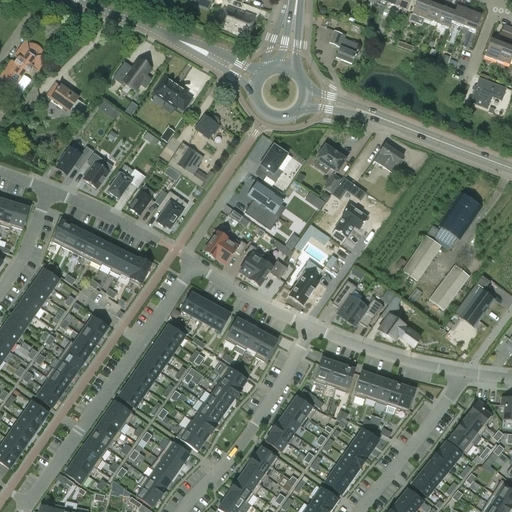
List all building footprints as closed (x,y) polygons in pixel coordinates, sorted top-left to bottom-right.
[(396,0),(394,6),(401,9),(402,11),(401,13),(405,15),(410,0),(396,0)] [(424,20),(431,3),(421,0),(417,0),(412,15),(424,20)] [(445,0),(444,3),(443,8),(436,25),(449,29),(451,23),(454,12),(448,10),(452,0),(445,0)] [(451,23),(463,27),(469,11),(463,8),(466,2),(466,0),(459,0),(457,6),(454,12),(451,23)] [(443,8),(431,3),(424,20),(436,25),(443,8)] [(245,12),(245,13),(227,7),(220,27),(236,33),(236,34),(247,38),(255,17),(245,12)] [(482,15),(469,11),(463,27),(469,30),(464,42),(462,47),(468,50),(471,44),(475,32),(482,15)] [(505,40),(510,27),(504,25),(499,37),(505,40)] [(344,40),(346,36),(335,31),(330,44),(340,48),(335,59),(351,65),(359,46),(344,40)] [(497,61),(503,44),(491,40),(484,56),(497,61)] [(14,87),(25,71),(29,74),(32,69),(37,72),(48,55),(47,55),(43,56),(41,52),(39,49),(36,47),(32,46),(28,46),(27,41),(26,41),(26,44),(20,45),(21,49),(15,57),(19,60),(16,64),(12,61),(0,78),(0,85),(9,84),(14,87)] [(511,58),(511,47),(503,44),(497,61),(509,66),(511,59),(511,58)] [(463,50),(453,77),(462,80),(472,53),(463,50)] [(148,68),(135,59),(129,67),(122,62),(111,77),(119,83),(121,81),(133,89),(137,83),(143,87),(149,79),(143,75),(148,68)] [(186,94),(165,79),(155,94),(176,108),(177,106),(183,111),(191,100),(185,95),(186,94)] [(507,89),(501,87),(479,79),(469,103),(487,110),(491,98),(502,102),(507,89)] [(75,107),(79,102),(77,101),(78,99),(70,94),(71,92),(68,90),(67,91),(60,87),(55,83),(46,96),(51,100),(69,113),(73,107),(75,107)] [(103,102),(99,110),(118,119),(121,110),(103,102)] [(210,118),(206,115),(195,131),(208,140),(212,134),(214,134),(219,127),(218,127),(219,124),(219,123),(219,121),(218,119),(217,118),(215,117),(214,117),(212,117),(210,118)] [(149,142),(152,137),(147,134),(144,139),(149,142)] [(170,160),(176,165),(193,176),(198,169),(197,168),(203,158),(181,143),(170,160)] [(385,145),(379,154),(374,162),(391,174),(397,166),(403,157),(385,145)] [(65,156),(63,155),(59,162),(60,163),(56,169),(67,177),(75,165),(81,169),(93,153),(86,148),(82,153),(72,146),(65,156)] [(265,177),(275,184),(282,173),(277,169),(287,155),(274,146),(260,166),(268,172),(265,177)] [(346,160),(338,155),(333,151),(325,146),(323,149),(320,150),(318,154),(318,156),(316,159),(337,173),(346,160)] [(97,171),(88,183),(97,189),(113,167),(99,157),(92,167),(97,171)] [(180,176),(174,171),(169,178),(176,182),(180,176)] [(138,192),(146,180),(135,173),(129,182),(118,175),(114,180),(116,181),(107,194),(119,202),(130,186),(138,192)] [(340,180),(333,176),(325,189),(331,193),(340,180)] [(250,197),(254,200),(274,213),(282,202),(274,196),(276,194),(267,188),(266,189),(262,185),(258,191),(255,189),(250,197)] [(128,209),(139,217),(151,200),(140,192),(128,209)] [(165,211),(156,223),(164,229),(165,228),(170,231),(184,212),(172,203),(176,197),(170,193),(159,207),(165,211)] [(479,209),(460,196),(440,225),(442,226),(439,231),(432,226),(426,235),(401,272),(417,283),(441,246),(448,251),(458,237),(460,238),(479,209)] [(280,217),(274,213),(254,200),(249,208),(250,209),(247,214),(258,221),(257,223),(266,229),(269,224),(273,227),(280,217)] [(0,225),(0,226),(10,230),(18,206),(7,203),(0,225)] [(29,210),(18,206),(10,230),(11,228),(22,231),(29,210)] [(347,239),(348,240),(354,231),(353,231),(355,228),(359,231),(361,228),(363,229),(367,223),(366,222),(367,219),(351,208),(343,219),(344,220),(336,231),(337,232),(333,237),(343,245),(347,239)] [(243,218),(233,211),(229,217),(239,224),(243,218)] [(62,248),(71,229),(72,228),(62,223),(62,222),(51,243),(52,243),(62,248)] [(71,253),(73,249),(81,232),(72,228),(71,229),(62,248),(71,253)] [(214,259),(230,237),(220,229),(204,252),(206,253),(213,259),(213,258),(214,259)] [(81,258),(83,253),(91,237),(81,232),(73,249),(71,253),(81,258)] [(101,242),(91,237),(83,253),(81,258),(91,263),(93,258),(101,242)] [(240,243),(230,237),(214,259),(225,266),(235,252),(240,256),(247,246),(241,242),(240,243)] [(91,263),(100,267),(102,263),(110,247),(101,242),(93,258),(91,263)] [(239,273),(249,280),(265,258),(255,251),(256,250),(250,246),(244,256),(249,259),(239,273)] [(110,247),(102,263),(100,267),(101,268),(102,265),(110,270),(109,272),(110,272),(112,268),(120,252),(110,247)] [(292,252),(285,248),(282,253),(288,258),(292,252)] [(112,268),(110,272),(119,277),(122,273),(130,257),(120,252),(112,268)] [(129,281),(140,260),(139,261),(130,257),(122,273),(119,277),(120,277),(121,275),(130,280),(129,281)] [(265,258),(249,280),(250,281),(250,282),(258,287),(258,286),(259,288),(269,274),(279,281),(287,269),(276,262),(274,265),(265,258)] [(151,265),(140,260),(129,281),(140,287),(151,265)] [(444,311),(470,276),(455,265),(429,299),(444,311)] [(299,282),(289,297),(303,307),(319,284),(315,281),(322,271),(316,267),(309,277),(301,272),(296,280),(299,282)] [(37,280),(52,290),(59,281),(44,271),(37,280)] [(483,293),(490,283),(481,276),(472,288),(477,292),(463,312),(478,323),(494,302),(483,293)] [(37,280),(31,289),(46,299),(52,290),(37,280)] [(346,321),(360,301),(359,301),(358,303),(350,298),(356,288),(347,282),(332,304),(340,310),(336,315),(346,321)] [(31,289),(25,298),(40,308),(46,299),(31,289)] [(192,317),(201,300),(192,295),(192,294),(191,294),(181,312),(182,312),(192,317)] [(422,343),(419,340),(420,339),(415,336),(404,327),(395,321),(398,316),(399,310),(398,305),(401,300),(395,296),(380,318),(385,322),(378,332),(393,342),(397,337),(413,348),(414,348),(417,350),(423,351),(423,347),(422,343)] [(34,317),(40,308),(25,298),(19,307),(34,317)] [(210,305),(201,300),(192,317),(201,322),(210,305)] [(368,307),(360,301),(346,321),(355,328),(358,323),(367,329),(382,306),(373,300),(368,307)] [(210,327),(220,310),(217,309),(210,305),(201,322),(210,327)] [(28,326),(34,317),(19,307),(13,315),(28,326)] [(229,316),(220,310),(210,327),(220,333),(230,315),(229,315),(229,316)] [(13,315),(7,324),(21,335),(28,326),(13,315)] [(91,317),(85,326),(99,336),(101,338),(108,329),(91,317)] [(235,347),(247,325),(237,320),(225,341),(235,347)] [(454,326),(449,322),(445,327),(450,330),(454,326)] [(15,343),(21,335),(7,324),(0,333),(15,343)] [(245,351),(256,331),(247,325),(235,347),(236,347),(236,346),(245,351)] [(93,345),(95,347),(101,338),(99,336),(85,326),(78,335),(93,345)] [(162,336),(178,347),(185,338),(169,327),(162,336)] [(256,331),(245,351),(246,352),(247,348),(256,353),(254,358),(266,336),(256,331)] [(0,346),(9,352),(15,343),(0,333),(0,346)] [(71,342),(70,343),(87,354),(89,356),(95,347),(93,345),(78,335),(73,344),(71,342)] [(178,347),(162,336),(156,345),(172,356),(178,347)] [(277,342),(266,336),(254,358),(265,364),(277,342)] [(201,345),(202,343),(194,338),(192,343),(199,348),(201,345)] [(89,356),(87,354),(70,343),(64,351),(80,363),(83,364),(89,356)] [(166,365),(172,356),(156,345),(150,354),(166,365)] [(9,352),(0,346),(0,359),(3,361),(9,352)] [(58,360),(74,372),(77,373),(83,364),(80,363),(64,351),(59,359),(58,360)] [(144,362),(160,374),(166,365),(150,354),(144,362)] [(313,383),(325,387),(333,363),(321,359),(313,383)] [(52,369),(68,380),(70,382),(77,373),(74,372),(58,360),(58,361),(60,362),(54,370),(52,369)] [(138,371),(153,382),(160,374),(144,362),(138,371)] [(333,363),(325,387),(326,386),(335,389),(334,390),(335,390),(343,367),(333,363)] [(226,366),(220,375),(241,390),(247,381),(226,366)] [(343,367),(335,390),(346,394),(354,370),(343,367)] [(70,382),(68,380),(52,369),(46,377),(46,378),(61,389),(64,391),(70,382)] [(147,391),(153,382),(138,371),(131,380),(147,391)] [(365,400),(373,377),(361,373),(353,396),(365,400)] [(242,391),(241,390),(220,375),(213,385),(217,387),(235,400),(242,391)] [(375,404),(383,380),(373,377),(365,400),(365,399),(375,403),(375,404)] [(41,388),(55,398),(58,400),(64,391),(61,389),(46,378),(45,378),(47,380),(41,388)] [(131,380),(125,389),(141,400),(147,391),(131,380)] [(386,407),(394,384),(383,380),(375,404),(386,407)] [(386,406),(396,410),(404,387),(394,384),(386,407),(386,406)] [(234,400),(235,400),(217,387),(211,396),(228,408),(234,400)] [(415,391),(404,387),(396,410),(408,414),(415,391)] [(51,409),(58,400),(55,398),(41,388),(35,397),(51,409)] [(135,409),(141,400),(125,389),(119,398),(135,409)] [(211,396),(205,405),(222,417),(228,408),(211,396)] [(296,398),(290,407),(310,421),(316,412),(296,398)] [(503,420),(511,421),(511,399),(502,398),(501,407),(505,407),(503,420)] [(469,415),(483,426),(490,416),(482,410),(485,407),(478,402),(469,415)] [(25,413),(41,424),(48,414),(32,403),(25,413)] [(134,416),(115,403),(109,412),(127,425),(134,416)] [(222,417),(205,405),(203,404),(197,412),(199,413),(216,426),(222,417)] [(290,407),(284,416),(300,427),(304,429),(310,421),(290,407)] [(103,421),(121,434),(119,433),(125,425),(127,426),(127,425),(109,412),(103,421)] [(35,433),(41,424),(25,413),(19,422),(35,433)] [(199,413),(193,422),(211,435),(217,426),(216,426),(199,413)] [(462,423),(476,434),(483,426),(469,415),(462,423)] [(277,424),(294,436),(300,427),(284,416),(278,424),(277,424)] [(115,443),(121,434),(103,421),(96,430),(115,443)] [(210,436),(211,435),(193,422),(191,421),(184,430),(203,444),(209,435),(210,436)] [(19,422),(13,431),(29,442),(35,433),(19,422)] [(455,432),(470,443),(476,434),(462,423),(455,432)] [(287,445),(294,436),(277,424),(271,433),(287,445)] [(197,453),(203,444),(184,430),(182,429),(176,438),(197,453)] [(115,443),(96,430),(90,439),(107,451),(113,442),(115,444),(115,443)] [(22,451),(29,442),(13,431),(7,440),(22,451)] [(363,431),(356,440),(372,451),(378,442),(363,431)] [(470,443),(455,432),(448,441),(462,452),(470,443)] [(281,454),(287,445),(271,433),(270,433),(271,434),(265,443),(281,454)] [(84,448),(103,461),(101,459),(107,451),(90,439),(84,448)] [(7,440),(0,449),(16,460),(22,451),(7,440)] [(350,449),(366,460),(366,459),(372,451),(356,440),(350,449)] [(163,451),(183,464),(190,455),(169,441),(163,451)] [(438,452),(454,464),(461,455),(446,443),(439,452),(439,451),(438,452)] [(103,461),(84,448),(78,457),(96,470),(103,461)] [(261,448),(255,457),(272,468),(278,459),(261,448)] [(0,463),(9,470),(16,460),(0,449),(0,463)] [(350,449),(344,458),(360,469),(366,460),(350,449)] [(157,460),(177,473),(183,464),(163,451),(157,460)] [(454,464),(438,452),(432,460),(447,473),(454,464)] [(248,465),(266,478),(267,479),(274,470),(272,468),(255,457),(254,456),(248,465)] [(78,457),(72,466),(88,477),(94,469),(96,470),(78,457)] [(360,469),(344,458),(337,466),(353,477),(359,469),(360,469)] [(155,470),(171,482),(177,473),(157,460),(151,468),(155,470)] [(447,473),(432,460),(431,461),(432,461),(425,469),(440,481),(447,473)] [(248,465),(248,466),(249,466),(243,474),(258,485),(260,486),(266,478),(248,465)] [(72,466),(65,475),(82,487),(88,477),(72,466)] [(337,466),(331,475),(347,486),(353,477),(337,466)] [(433,489),(440,481),(425,469),(419,477),(433,489)] [(171,482),(155,470),(149,479),(165,491),(171,482)] [(243,474),(237,483),(254,495),(255,496),(262,487),(260,486),(258,485),(243,474)] [(341,496),(347,486),(331,475),(325,485),(341,496)] [(165,491),(149,479),(145,477),(138,486),(142,489),(158,500),(159,501),(166,491),(165,491)] [(433,489),(419,477),(411,486),(426,498),(433,489)] [(254,495),(237,483),(236,483),(229,492),(248,505),(254,495)] [(497,497),(511,507),(511,506),(511,492),(503,487),(497,497)] [(158,500),(142,489),(136,498),(152,509),(158,500)] [(315,499),(331,510),(331,509),(337,500),(321,489),(315,499)] [(401,500),(415,511),(423,503),(408,491),(401,500)] [(248,505),(229,492),(230,493),(224,501),(239,511),(247,511),(251,507),(248,505)] [(497,497),(491,506),(499,511),(508,511),(511,507),(511,506),(511,507),(497,497)] [(329,511),(331,510),(315,499),(309,508),(315,511),(329,511)] [(394,507),(393,508),(398,511),(415,511),(401,500),(394,508),(394,507)] [(219,511),(239,511),(224,501),(218,510),(219,511)] [(439,501),(434,507),(438,510),(442,505),(439,501)]
